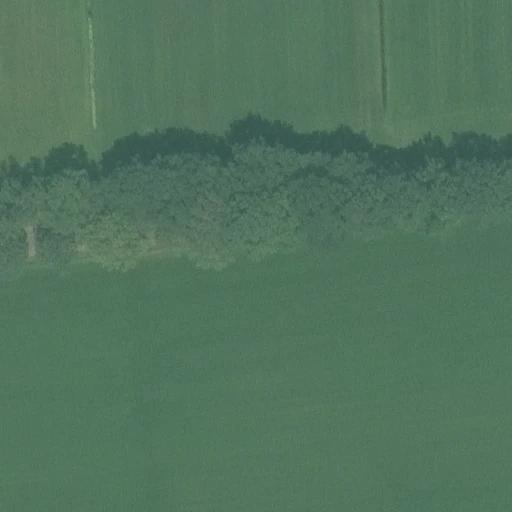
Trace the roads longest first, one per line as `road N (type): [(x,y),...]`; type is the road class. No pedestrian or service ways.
road 1 (unclassified): [(134,233),(511,185)]
road 2 (unclassified): [(136,511),(134,233)]
road 3 (unclassified): [(0,248),(134,233)]
